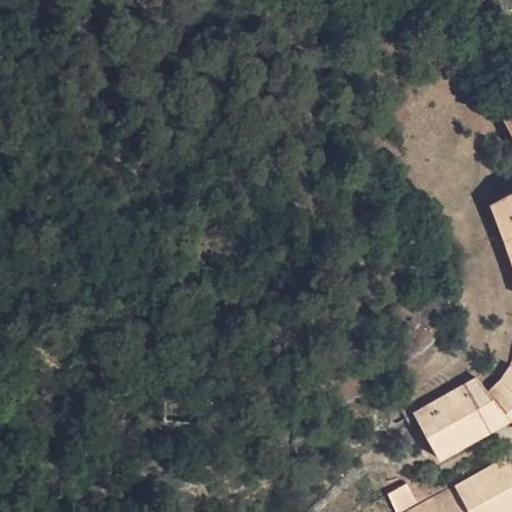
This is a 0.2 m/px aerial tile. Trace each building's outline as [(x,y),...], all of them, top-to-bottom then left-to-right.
[(511,127),(507,130),(511,139),(511,426),(497,434),(509,458),(511,463),(511,127)] [(511,372),(494,397),(511,419),(511,204),(495,213),(511,246),(511,372)] [(497,434),(511,426),(511,419),(494,397),(483,385),(422,416),(445,461),(497,434)] [(164,390),(165,414),(181,414),(181,390),(164,390)] [(197,414),(197,390),(181,390),(181,414),(197,414)] [(511,511),(511,463),(509,458),(502,462),(505,467),(423,509),(411,488),(392,497),(400,511),(511,511)]
